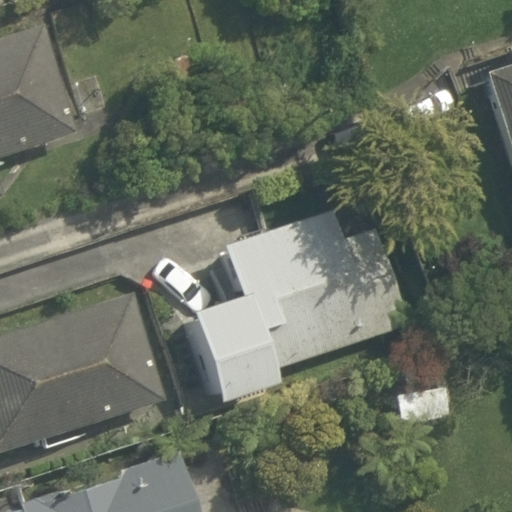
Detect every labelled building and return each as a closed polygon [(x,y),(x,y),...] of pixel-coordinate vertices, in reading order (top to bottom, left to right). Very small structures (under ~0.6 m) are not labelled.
[(0,211),(7,209),(0,188),(0,177),(65,156),(27,44),(0,53),(0,211)] [(511,51),(468,67),(511,192),(511,51)] [(221,251),(240,308),(182,327),(213,421),(271,402),(263,377),(406,331),(364,204),(221,251)] [(0,332),(0,461),(179,407),(143,289),(0,332)] [(444,380),(379,400),(392,445),(457,424),(444,380)] [(179,457),(10,510),(10,511),(230,511),(221,481),(190,491),(179,457)]
